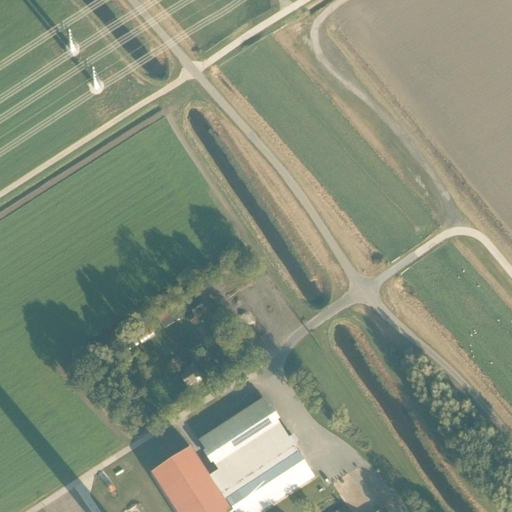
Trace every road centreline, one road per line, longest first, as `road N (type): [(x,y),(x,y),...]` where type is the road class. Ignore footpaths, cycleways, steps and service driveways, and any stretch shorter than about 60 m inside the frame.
road 1 (unclassified): [(29,511),(254,373),(361,291)]
road 2 (track): [(453,230),(448,199),(425,164),(320,55),(312,28),(341,0)]
road 3 (unclassified): [(361,291),(287,180),(193,71)]
road 4 (unclassified): [(0,193),(193,71)]
road 5 (unclassified): [(511,441),(361,291)]
